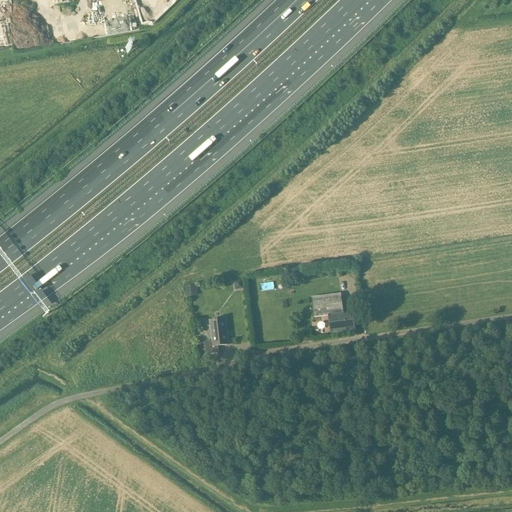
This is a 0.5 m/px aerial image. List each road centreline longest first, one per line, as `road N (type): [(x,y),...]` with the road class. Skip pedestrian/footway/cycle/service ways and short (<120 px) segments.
road 1 (motorway): [(0,309),(174,170),(359,0)]
road 2 (motorway): [(296,0),(0,256)]
road 3 (track): [(511,487),(265,511)]
road 4 (unclassified): [(307,347),(511,314)]
